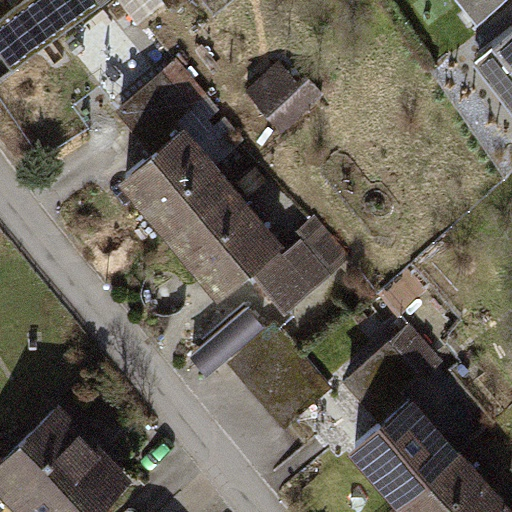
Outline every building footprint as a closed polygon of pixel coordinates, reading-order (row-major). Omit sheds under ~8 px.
[(498,0),(445,0),(465,25),(498,0)] [(217,110),(164,151),(268,285),(306,256),(334,292),(387,251),(350,203),(331,218),(278,149),(299,132),(215,23),(174,55),(217,110)] [(511,25),(485,45),(511,80),(511,25)] [(511,377),(461,300),(395,344),(434,404),(397,428),(451,511),(511,511),(511,416),(510,413),(511,411),(511,377)] [(99,375),(23,441),(85,511),(115,511),(174,461),(99,375)]
